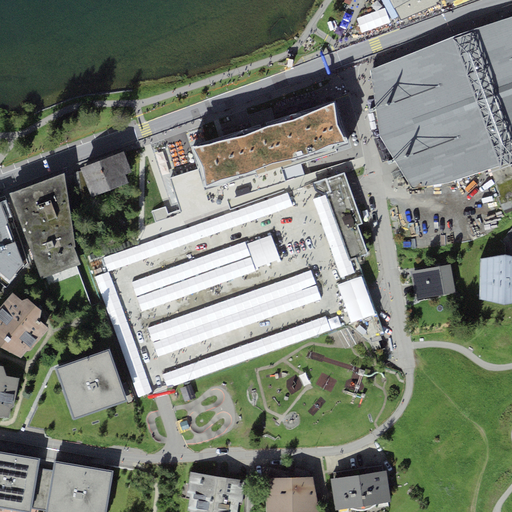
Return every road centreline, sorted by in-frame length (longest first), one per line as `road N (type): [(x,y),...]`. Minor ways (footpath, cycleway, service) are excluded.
road 1 (residential): [(0,434),(135,459),(333,451),(367,440),(401,409),(410,386),(402,348)]
road 2 (residential): [(0,182),(347,56)]
road 3 (residential): [(347,56),(402,348)]
road 4 (residential): [(347,56),(498,0)]
